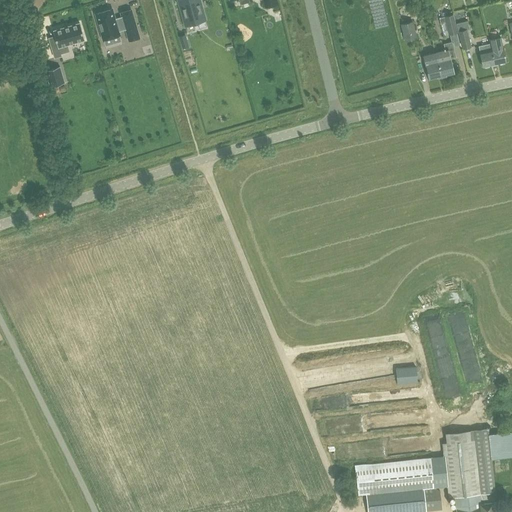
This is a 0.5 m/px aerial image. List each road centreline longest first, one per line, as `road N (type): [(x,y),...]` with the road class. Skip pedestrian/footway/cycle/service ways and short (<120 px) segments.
road 1 (residential): [(0,223),(338,120)]
road 2 (unclassified): [(93,511),(0,319)]
road 3 (residential): [(338,120),(511,82)]
road 4 (residential): [(338,120),(308,0)]
